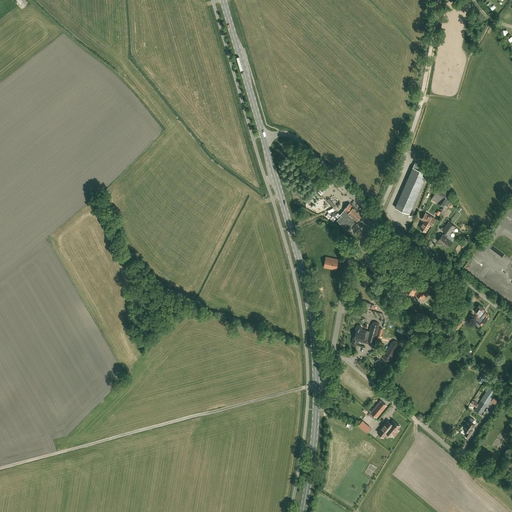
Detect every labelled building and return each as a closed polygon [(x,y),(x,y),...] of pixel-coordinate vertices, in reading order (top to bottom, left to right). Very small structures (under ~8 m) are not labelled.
[(412,206),(429,168),(415,162),(399,200),(398,200),(395,207),(409,214),(412,206)] [(325,193),(332,185),(327,181),(320,188),(325,193)] [(450,195),(446,193),(448,189),(440,184),(438,187),(435,192),(435,193),(431,199),(438,203),(443,206),(450,195)] [(344,216),(343,217),(341,216),(337,220),(340,223),(347,230),(356,221),(361,215),(361,214),(350,203),(344,209),(347,212),(348,213),(350,215),(349,217),(348,216),(347,218),(345,216),(345,217),(344,216)] [(422,219),(424,220),(419,227),(426,231),(430,225),(431,225),(435,219),(426,213),(422,219)] [(449,235),(455,226),(449,221),(442,230),(446,233),(444,235),(442,234),(437,240),(444,245),(444,246),(447,248),(452,242),(447,237),(449,235)] [(510,275),(504,271),(511,260),(505,255),(502,260),(499,259),(493,262),(491,275),(490,275),(490,278),(486,278),(486,280),(490,280),(489,283),(487,283),(488,280),(484,282),(505,298),(511,302),(511,301),(511,279),(510,277),(510,275)] [(336,270),(338,259),(326,256),(323,267),(336,270)] [(423,299),(432,286),(424,280),(421,283),(413,277),(404,289),(413,295),(415,293),(423,299)] [(489,315),(484,311),(485,310),(479,305),(474,311),(477,313),(475,316),(476,317),(474,319),(477,322),(481,326),(489,315)] [(458,330),(463,322),(458,318),(452,326),(458,330)] [(367,340),(374,343),(379,328),(378,328),(379,326),(379,324),(377,322),(375,322),(373,322),(372,324),(371,326),(371,325),(369,333),(367,332),(367,330),(361,329),(361,327),(360,325),(359,325),(357,326),(356,327),(354,333),(355,334),(355,336),(354,335),(352,342),(352,343),(353,345),(355,345),(357,345),(357,343),(358,339),(363,340),(363,339),(367,340)] [(390,359),(398,346),(399,344),(398,341),(396,340),(393,341),(391,342),(383,355),(383,357),(384,360),(386,361),(388,361),(390,359)] [(472,404),(476,407),(474,410),(481,414),(497,390),(490,385),(478,404),(474,401),(472,404)] [(377,418),(387,406),(381,400),(371,412),(377,418)] [(472,429),(475,424),(472,422),(474,419),(471,417),(469,420),(464,428),(467,430),(465,434),(469,437),(473,431),(472,429)] [(387,420),(385,423),(377,432),(383,437),(387,433),(391,436),(392,435),(392,434),(396,429),(397,430),(400,426),(393,420),(391,423),(387,420)]
